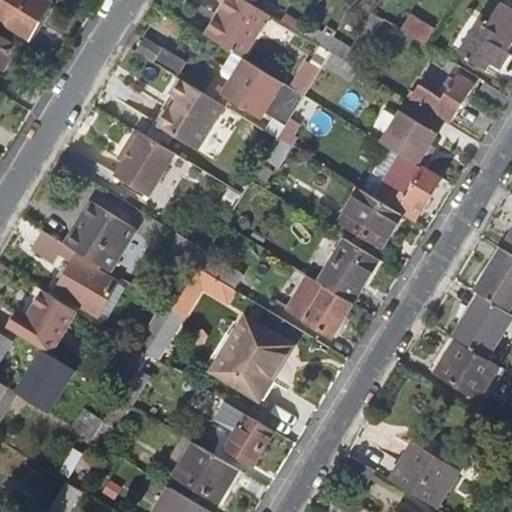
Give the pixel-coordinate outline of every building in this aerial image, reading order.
[(3,0),(0,6),(0,16),(35,39),(54,7),(41,0),(3,0)] [(271,12),(251,0),(229,0),(220,15),(223,17),(213,35),(232,47),(244,55),(271,12)] [(511,44),(511,4),(504,0),(501,0),(488,20),(479,15),(458,48),(486,65),(491,57),(504,66),(511,53),(511,51),(509,50),(511,44)] [(409,16),(401,28),(425,43),(434,30),(409,16)] [(0,69),(17,42),(0,32),(0,69)] [(149,35),(139,50),(155,60),(165,45),(149,35)] [(188,58),(165,45),(155,60),(179,74),(188,58)] [(266,110),(288,123),(306,93),(293,85),(244,55),(232,47),(223,65),(226,73),(232,78),(225,91),(261,112),(266,110)] [(352,79),(360,66),(345,57),(333,50),(325,62),(352,79)] [(293,85),(306,93),(322,68),(309,60),(293,85)] [(418,81),(409,95),(434,111),(436,109),(453,119),(474,83),(457,73),(444,96),(418,81)] [(227,104),(181,76),(171,93),(179,98),(172,108),(170,107),(160,123),(200,147),(227,104)] [(409,97),(403,108),(439,131),(446,120),(409,97)] [(404,153),(424,166),(433,151),(429,149),(432,143),(439,131),(403,108),(383,141),(404,153)] [(255,137),(272,148),(279,136),(262,125),(255,137)] [(178,152),(138,128),(128,146),(133,149),(126,161),(118,174),(152,195),(178,152)] [(133,149),(128,146),(120,158),(126,161),(133,149)] [(392,205),(403,211),(417,220),(442,177),(424,166),(404,153),(387,180),(402,190),(392,205)] [(384,243),(403,211),(392,205),(362,187),(345,219),(384,243)] [(112,269),(137,226),(94,200),(69,243),(112,269)] [(60,259),(69,243),(45,228),(36,244),(60,259)] [(346,236),(320,279),(353,299),(379,256),(346,236)] [(248,271),(210,248),(200,265),(238,288),(248,271)] [(511,254),(503,249),(476,292),(480,295),(507,311),(511,303),(511,254)] [(101,271),(80,257),(74,268),(67,264),(63,271),(69,276),(60,290),(82,303),(101,271)] [(333,334),(353,299),(320,279),(309,272),(289,307),(333,334)] [(480,295),(454,337),(487,358),(511,317),(511,314),(507,311),(480,295)] [(34,316),(23,333),(63,358),(89,315),(58,296),(43,321),(34,316)] [(286,340),(246,314),(213,365),(257,393),(269,375),(266,372),(286,340)] [(0,363),(15,339),(0,330),(0,363)] [(480,394),(497,364),(487,358),(454,337),(449,334),(430,364),(480,394)] [(133,341),(121,359),(136,368),(147,350),(133,341)] [(0,396),(9,383),(0,377),(0,396)] [(0,422),(20,390),(9,383),(0,396),(0,422)] [(254,461),(274,428),(247,411),(228,444),(254,461)] [(219,498),(238,465),(198,440),(178,473),(219,498)] [(416,442),(394,477),(440,506),(462,470),(416,442)] [(63,466),(72,472),(85,451),(77,445),(63,466)] [(366,483),(377,467),(350,450),(339,466),(366,483)] [(67,511),(81,489),(67,480),(48,511),(67,511)] [(211,511),(213,508),(174,484),(155,511),(211,511)]
